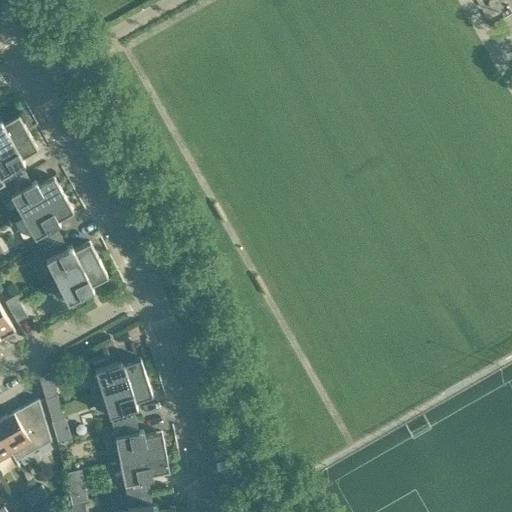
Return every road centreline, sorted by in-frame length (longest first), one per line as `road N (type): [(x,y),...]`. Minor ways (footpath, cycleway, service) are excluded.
road 1 (residential): [(27,64),(147,287)]
road 2 (residential): [(147,287),(179,369),(207,511)]
road 3 (residential): [(0,372),(147,287)]
